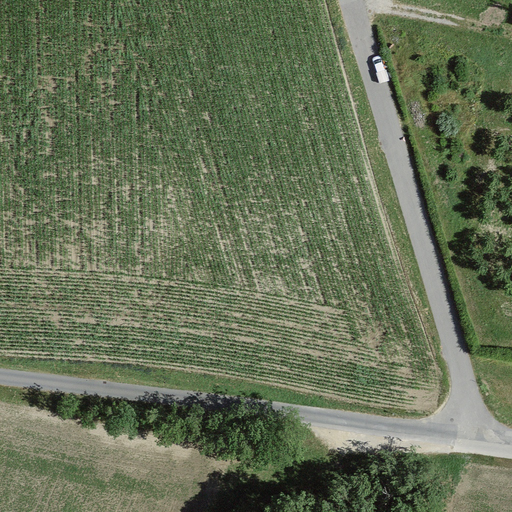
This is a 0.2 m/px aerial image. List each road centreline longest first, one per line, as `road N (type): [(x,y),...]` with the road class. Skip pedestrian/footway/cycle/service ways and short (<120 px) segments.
road 1 (unclassified): [(0,380),(484,441)]
road 2 (residential): [(345,0),(484,441)]
